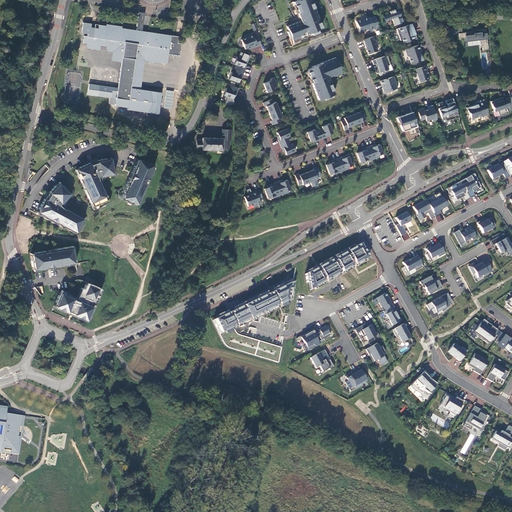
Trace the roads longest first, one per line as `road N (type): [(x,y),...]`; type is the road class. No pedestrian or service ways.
road 1 (unclassified): [(33,114),(152,142),(181,136),(244,0)]
road 2 (tertiary): [(40,329),(8,244),(33,114)]
road 3 (residential): [(347,34),(255,71),(248,99),(280,167)]
road 4 (tertiary): [(81,348),(257,270)]
road 5 (residential): [(391,275),(437,363),(500,403)]
